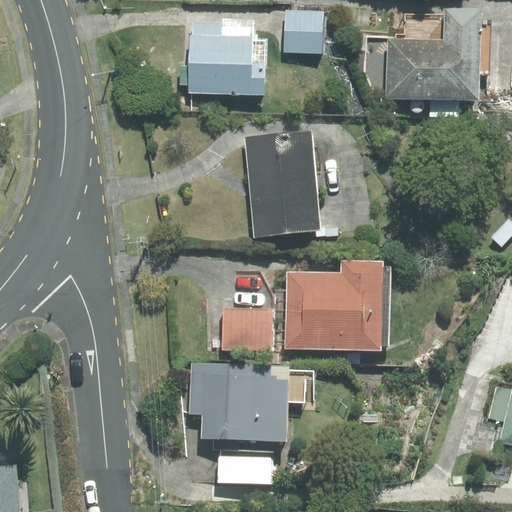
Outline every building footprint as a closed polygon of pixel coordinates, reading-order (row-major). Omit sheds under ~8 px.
[(463,101),(489,101),(491,9),(452,8),(451,39),(391,39),(390,100),(433,100),(433,118),(463,118),(463,101)] [(289,54),(329,55),(330,11),(290,10),(289,54)] [(193,93),(272,95),(273,62),(261,62),(262,36),(260,36),(260,27),(228,26),(228,23),(195,22),(194,66),(185,66),(185,85),(193,85),(193,93)] [(331,230),(320,129),(249,137),(260,238),(331,230)] [(290,350),(391,351),(391,345),(399,345),(400,266),(392,266),(392,260),(348,260),(348,272),(291,271),(290,350)] [(280,309),(228,308),(227,350),(280,351),(280,309)] [(300,366),(195,363),(194,414),(208,415),(207,439),(297,442),(300,366)] [(503,443),(511,445),(511,390),(498,388),(491,420),(507,423),(503,443)] [(282,457),(221,454),(220,482),(281,484),(282,457)] [(33,511),(28,463),(1,466),(0,465),(0,511),(33,511)]
